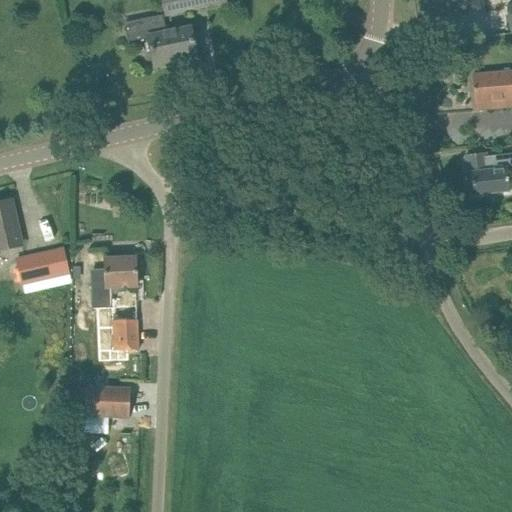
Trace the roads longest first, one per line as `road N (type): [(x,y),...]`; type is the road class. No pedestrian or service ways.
road 1 (unclassified): [(157,511),(168,228),(165,193),(129,135)]
road 2 (track): [(165,193),(429,242)]
road 3 (unclassified): [(129,135),(330,84),(365,63)]
road 4 (unclassified): [(429,242),(411,112),(365,63)]
road 5 (unclassified): [(511,396),(455,325),(429,242)]
road 6 (unclassified): [(0,164),(129,135)]
